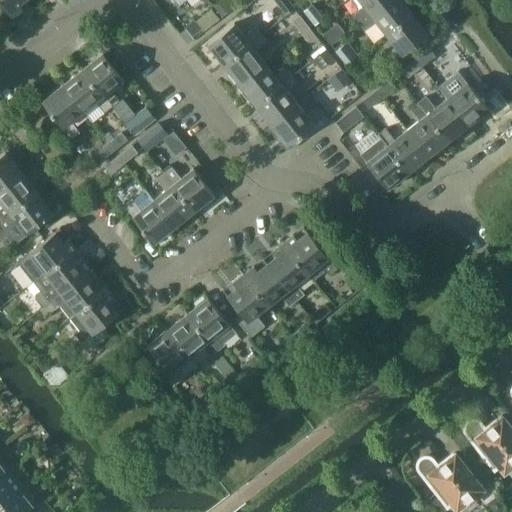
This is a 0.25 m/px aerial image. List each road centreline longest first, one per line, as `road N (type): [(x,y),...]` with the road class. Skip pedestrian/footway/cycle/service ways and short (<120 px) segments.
road 1 (residential): [(99,231),(146,292),(284,181)]
road 2 (residential): [(315,511),(511,358)]
road 3 (residential): [(121,0),(256,168),(284,181)]
road 4 (residential): [(284,181),(324,190),(378,255),(442,203)]
road 5 (residential): [(108,0),(1,82)]
